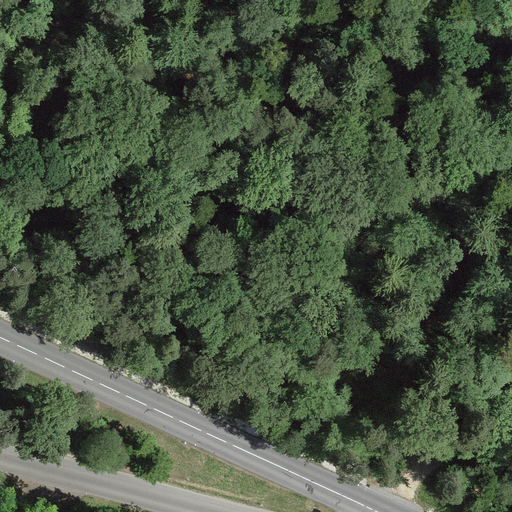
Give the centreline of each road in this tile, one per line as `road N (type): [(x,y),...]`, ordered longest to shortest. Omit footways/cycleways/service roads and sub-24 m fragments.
road 1 (secondary): [(377,511),(0,336)]
road 2 (tertiary): [(203,511),(0,457)]
road 3 (track): [(399,511),(412,483),(455,450),(511,431)]
